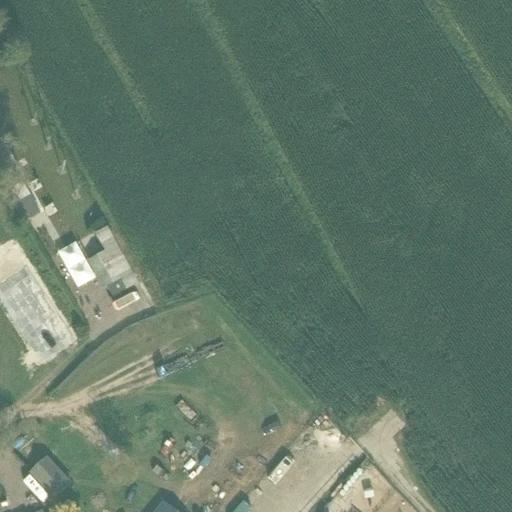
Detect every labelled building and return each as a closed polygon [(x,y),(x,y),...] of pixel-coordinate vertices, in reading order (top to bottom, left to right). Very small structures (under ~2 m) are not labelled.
[(23,225),(40,215),(30,197),(13,207),(23,225)] [(125,291),(136,285),(106,231),(95,237),(104,253),(88,262),(103,290),(119,280),(125,291)] [(186,424),(171,444),(159,434),(147,450),(179,475),(207,439),(186,424)] [(49,459),(32,475),(55,500),(72,484),(49,459)] [(175,511),(165,503),(158,511),(175,511)]
